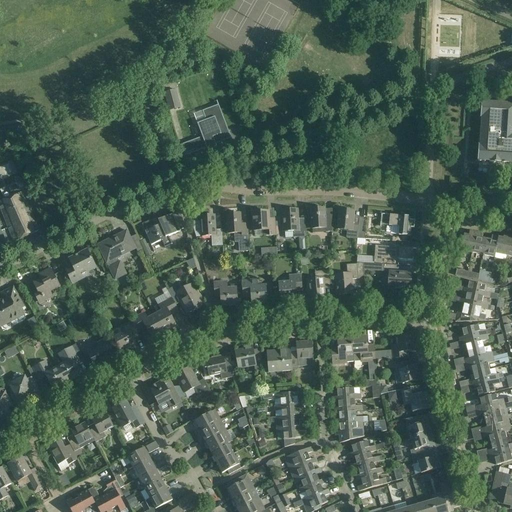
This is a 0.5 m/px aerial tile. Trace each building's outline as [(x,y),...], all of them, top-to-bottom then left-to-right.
[(180,109),(175,91),(164,94),(169,112),(180,109)] [(202,137),(184,144),(188,154),(187,154),(187,155),(211,146),(215,145),(216,147),(217,147),(216,144),(231,139),(217,101),(216,101),(218,105),(202,111),(206,121),(197,124),(202,137)] [(511,104),(481,102),(480,118),(481,118),(480,145),(478,145),(477,161),(490,162),(490,163),(501,164),(501,162),(511,163),(511,104)] [(39,230),(20,193),(0,201),(0,209),(14,242),(39,230)] [(325,208),(310,209),(311,219),(311,229),(313,229),(326,228),(326,232),(332,232),(332,224),(332,214),(325,215),(325,208)] [(297,210),(277,212),(282,212),(283,222),(283,231),(285,231),(286,238),(293,238),(306,237),(306,232),(305,222),(305,223),(298,224),(297,210)] [(357,239),(359,219),(359,218),(359,219),(358,226),(352,225),(354,211),(340,210),(337,230),(347,231),(346,238),(357,239)] [(180,213),(180,211),(172,215),(172,214),(158,220),(161,228),(146,235),(150,244),(151,245),(161,241),(164,248),(172,245),(168,236),(180,232),(179,231),(185,228),(183,220),(180,213)] [(269,220),(268,212),(252,213),(253,223),(254,232),(263,231),(264,236),(276,236),(275,229),(275,219),(274,219),(269,220)] [(241,224),(240,214),(226,214),(227,224),(228,235),(241,234),(241,236),(248,235),(248,234),(247,224),(241,224)] [(403,216),(381,214),(380,225),(399,227),(399,236),(400,236),(400,242),(408,242),(408,236),(410,237),(411,228),(414,228),(415,221),(409,220),(409,217),(403,217),(403,216)] [(216,230),(215,215),(200,216),(200,221),(192,222),(196,237),(211,236),(212,246),(223,246),(222,230),(216,230)] [(359,219),(357,239),(365,239),(366,228),(367,218),(360,218),(359,219)] [(0,255),(9,252),(0,230),(0,255)] [(130,238),(127,231),(98,245),(115,280),(126,274),(120,262),(119,263),(117,258),(136,249),(137,252),(143,250),(137,236),(136,235),(130,238)] [(472,253),(476,233),(469,232),(468,236),(464,235),(461,251),(472,253)] [(472,253),(483,255),(486,240),(482,239),(483,234),(476,233),(472,253)] [(495,253),(506,256),(510,236),(504,234),(503,239),(499,238),(495,253)] [(486,240),(483,255),(495,258),(495,253),(499,238),(492,236),(491,241),(486,240)] [(145,240),(140,242),(143,249),(145,254),(151,252),(145,240)] [(413,248),(375,246),(374,263),(382,263),(382,259),(412,261),(413,248)] [(96,268),(87,250),(69,259),(72,265),(65,269),(69,278),(72,284),(80,280),(79,277),(96,268)] [(363,270),(384,272),(384,265),(363,263),(363,264),(363,270)] [(352,280),(364,279),(363,270),(363,264),(347,265),(347,274),(335,275),(336,285),(337,295),(353,294),(352,280)] [(55,277),(51,268),(41,273),(43,278),(33,284),(36,290),(33,292),(39,304),(53,297),(50,292),(60,287),(55,277)] [(455,276),(467,278),(468,272),(457,270),(455,276)] [(330,285),(329,271),(315,272),(315,279),(307,280),(309,300),(325,298),(324,285),(330,285)] [(491,274),(480,271),(479,274),(478,281),(489,283),(490,279),(491,274)] [(411,273),(389,272),(388,288),(410,289),(411,273)] [(479,274),(468,272),(467,278),(478,281),(479,274)] [(302,288),(301,275),(289,276),(290,282),(279,283),(280,302),(296,301),(295,288),(302,288)] [(258,286),(258,280),(241,281),(243,299),(251,298),(251,304),(267,303),(266,293),(266,286),(258,286)] [(227,289),(226,282),(213,283),(214,287),(215,297),(221,296),(221,307),(237,305),(237,295),(236,288),(227,289)] [(467,293),(467,294),(483,297),(489,299),(489,298),(490,293),(484,292),(486,286),(469,282),(468,289),(463,288),(462,292),(462,293),(467,294),(467,293)] [(166,288),(176,305),(181,302),(187,314),(203,305),(192,284),(180,290),(178,285),(170,289),(168,287),(166,288)] [(0,301),(0,327),(17,318),(18,319),(19,319),(20,320),(23,318),(23,316),(23,315),(24,315),(21,308),(23,307),(13,288),(1,294),(3,300),(0,301)] [(176,305),(166,288),(161,290),(167,301),(158,306),(162,312),(154,315),(164,333),(176,327),(170,315),(178,311),(176,305)] [(467,294),(465,300),(460,299),(459,304),(464,305),(481,308),(487,310),(488,305),(482,303),(483,297),(467,294)] [(479,314),(481,308),(464,305),(463,311),(458,310),(455,322),(475,321),(476,319),(485,321),(486,316),(479,314)] [(152,339),(164,333),(154,315),(147,319),(144,313),(131,321),(132,322),(137,333),(146,328),(152,339)] [(140,338),(137,333),(132,322),(120,328),(123,333),(113,339),(117,347),(122,356),(138,347),(134,341),(140,338)] [(460,342),(487,335),(491,334),(490,329),(480,332),(478,325),(471,327),(462,329),(463,336),(458,338),(460,342)] [(466,345),(467,352),(484,348),(482,342),(488,340),(487,335),(460,342),(461,346),(466,345)] [(395,346),(392,346),(392,352),(374,354),(375,361),(404,358),(404,352),(415,351),(414,336),(394,338),(395,346)] [(352,338),(353,354),(354,362),(361,361),(362,362),(375,361),(374,354),(373,345),(367,346),(366,337),(352,338)] [(115,355),(106,338),(97,343),(100,348),(88,355),(96,370),(110,362),(108,358),(115,355)] [(354,362),(353,354),(352,338),(337,339),(338,348),(332,349),(333,365),(346,364),(346,362),(354,362)] [(297,352),(291,352),(292,368),(297,367),(307,366),(306,359),(313,358),(312,341),(296,343),(297,352)] [(57,368),(66,383),(78,377),(71,363),(82,357),(76,345),(59,354),(64,364),(57,368)] [(253,351),(252,347),(243,349),(243,350),(235,352),(237,362),(239,369),(254,366),(256,372),(262,371),(261,359),(260,350),(253,351)] [(268,373),(292,371),(291,352),(290,347),(282,348),(282,351),(267,352),(268,373)] [(464,360),(465,364),(493,357),(491,352),(485,354),(484,348),(467,352),(469,358),(464,360)] [(225,364),(223,356),(203,361),(205,369),(207,368),(209,377),(223,374),(224,380),(234,377),(231,363),(225,364)] [(493,357),(465,364),(466,368),(471,367),(473,374),(489,370),(488,364),(494,362),(493,357)] [(53,390),(66,383),(57,368),(51,371),(46,361),(29,371),(32,377),(35,383),(46,377),(53,390)] [(410,368),(409,362),(399,364),(395,365),(397,371),(399,370),(402,384),(414,381),(423,379),(421,366),(410,368)] [(198,382),(190,367),(174,375),(184,394),(194,389),(198,397),(202,395),(204,400),(212,395),(204,379),(198,382)] [(470,382),(471,386),(498,379),(497,374),(491,376),(489,370),(473,374),(475,381),(470,382)] [(35,383),(32,377),(27,380),(25,376),(9,385),(13,392),(17,401),(25,397),(28,402),(41,395),(35,383)] [(182,403),(169,379),(163,383),(163,381),(149,388),(159,406),(166,402),(170,409),(182,403)] [(499,384),(498,379),(471,386),(472,391),(477,389),(479,396),(488,394),(495,392),(493,386),(499,384)] [(0,421),(11,415),(7,409),(13,406),(9,397),(2,385),(0,386),(0,421)] [(381,398),(379,386),(376,387),(372,387),(373,399),(375,398),(381,398)] [(420,394),(419,387),(401,390),(405,406),(411,405),(413,412),(430,409),(426,393),(420,394)] [(338,402),(355,400),(361,400),(361,399),(365,398),(365,394),(354,395),(354,389),(337,390),(338,397),(332,397),(333,402),(338,402)] [(263,396),(263,401),(274,400),(275,406),(281,405),(281,406),(298,404),(297,398),(302,397),(302,392),(263,396)] [(476,407),(477,411),(505,404),(511,402),(511,397),(497,401),(495,395),(479,399),(481,405),(476,407)] [(247,407),(245,397),(239,398),(241,406),(242,409),(247,407)] [(236,399),(232,402),(237,411),(241,408),(236,399)] [(338,402),(338,408),(333,409),(334,414),(339,413),(356,412),(362,411),(366,411),(366,406),(362,407),(362,406),(355,406),(355,400),(338,402)] [(112,409),(117,417),(123,428),(124,427),(125,431),(131,428),(129,425),(133,423),(136,429),(137,428),(145,423),(138,409),(132,413),(126,401),(112,409)] [(483,414),(485,421),(501,417),(507,415),(506,409),(511,407),(511,402),(505,404),(477,411),(478,416),(483,414)] [(281,406),(281,405),(275,406),(275,411),(282,411),(282,417),(299,416),(298,409),(303,409),(303,404),(298,404),(281,406)] [(219,421),(214,411),(194,421),(200,432),(219,421)] [(89,431),(93,438),(95,441),(96,443),(106,438),(103,433),(113,427),(105,412),(91,420),(96,428),(89,431)] [(339,413),(339,420),(334,420),(335,425),(340,424),(356,423),(363,423),(363,422),(372,422),(371,417),(356,418),(356,412),(339,413)] [(264,424),(269,424),(269,423),(276,423),(276,429),(283,428),(300,427),(299,420),(304,420),(304,415),(299,416),(282,417),(276,417),(276,418),(263,418),(264,424)] [(501,417),(485,421),(486,428),(481,429),(483,433),(510,426),(507,415),(501,417)] [(411,439),(431,433),(426,416),(406,420),(408,427),(407,427),(411,439)] [(238,425),(246,421),(246,420),(247,420),(245,417),(238,421),(239,424),(238,425)] [(219,421),(200,432),(205,442),(222,433),(225,432),(219,421)] [(246,421),(238,425),(240,429),(248,426),(246,421)] [(93,438),(89,431),(85,423),(71,431),(75,439),(69,442),(71,447),(74,451),(76,457),(82,454),(80,449),(81,449),(95,441),(93,438)] [(340,424),(340,431),(335,431),(336,436),(340,436),(342,443),(352,440),(361,438),(361,434),(364,434),(363,423),(356,423),(340,424)] [(170,425),(162,429),(166,436),(173,432),(170,425)] [(510,426),(483,433),(484,438),(489,436),(490,443),(507,439),(505,433),(511,431),(510,426)] [(305,427),(300,427),(283,428),(276,429),(277,434),(283,433),(284,448),(295,444),(294,439),(300,439),(300,432),(305,431),(305,427)] [(205,442),(211,453),(228,444),(230,442),(225,432),(222,433),(205,442)] [(412,457),(436,450),(431,433),(411,439),(414,450),(410,451),(412,457)] [(76,457),(74,451),(71,447),(65,450),(60,439),(47,446),(61,471),(69,467),(69,465),(78,460),(76,457)] [(507,439),(490,443),(492,450),(487,451),(488,455),(511,449),(511,444),(508,445),(507,439)] [(349,459),(350,459),(354,458),(355,458),(355,457),(371,453),(377,451),(385,448),(383,444),(369,448),(367,441),(351,446),(353,453),(348,454),(349,459)] [(159,448),(155,442),(127,457),(131,464),(127,466),(129,470),(133,468),(150,459),(146,453),(148,452),(149,453),(159,448)] [(216,463),(233,454),(228,445),(228,444),(211,453),(216,463)] [(285,458),(289,469),(295,466),(295,467),(310,460),(315,458),(310,460),(308,454),(313,452),(311,448),(285,458)] [(511,454),(511,449),(488,455),(489,460),(494,458),(496,465),(511,461),(511,460),(511,455),(511,454)] [(441,468),(436,450),(412,457),(414,464),(418,463),(421,474),(441,468)] [(355,458),(354,458),(356,464),(351,465),(353,470),(358,469),(358,468),(374,464),(380,462),(384,461),(383,456),(372,459),(371,453),(355,457),(355,458)] [(239,465),(233,454),(216,463),(222,474),(239,465)] [(30,472),(22,457),(8,465),(13,473),(17,482),(27,477),(35,492),(36,491),(45,487),(35,469),(30,472)] [(295,466),(289,469),(293,479),(299,477),(315,471),(319,469),(315,471),(312,464),(317,463),(315,458),(310,460),(295,467),(295,466)] [(155,469),(150,459),(133,468),(139,478),(155,469)] [(272,460),(269,461),(266,465),(268,469),(275,466),(272,460)] [(374,464),(358,468),(358,469),(359,475),(355,476),(355,479),(360,478),(361,479),(377,475),(383,473),(382,468),(375,470),(374,464)] [(109,467),(114,478),(119,476),(113,465),(109,467)] [(0,504),(0,500),(9,496),(4,488),(12,484),(3,467),(0,468),(0,504)] [(393,470),(396,481),(403,479),(402,477),(401,473),(400,468),(393,470)] [(148,487),(161,480),(155,469),(139,478),(144,489),(148,487)] [(301,482),(303,487),(303,488),(319,482),(319,481),(316,475),(321,473),(319,469),(315,471),(299,477),(293,479),(295,484),(301,482)] [(439,484),(443,498),(447,511),(451,511),(453,511),(453,509),(461,506),(453,480),(455,479),(452,469),(445,471),(447,477),(445,478),(446,482),(439,484)] [(498,504),(504,505),(507,489),(509,484),(511,475),(496,472),(490,499),(498,501),(498,504)] [(271,476),(276,486),(279,485),(282,484),(284,483),(282,480),(279,481),(276,474),(271,476)] [(377,475),(361,479),(361,480),(363,486),(358,487),(359,492),(369,489),(386,484),(385,479),(379,481),(377,475)] [(115,479),(118,485),(120,488),(124,486),(119,476),(114,478),(115,479)] [(232,500),(233,500),(254,489),(248,479),(227,490),(232,500)] [(325,484),(324,479),(319,481),(319,482),(303,488),(303,487),(297,490),(302,500),(308,498),(323,492),(321,486),(325,484)] [(150,499),(167,490),(161,480),(148,487),(144,489),(150,499)] [(276,486),(279,494),(285,491),(282,484),(279,485),(276,486)] [(113,511),(112,509),(104,493),(103,493),(105,496),(100,499),(94,488),(88,491),(99,511),(113,511)] [(109,490),(104,493),(112,509),(117,506),(120,511),(126,509),(120,498),(124,496),(120,488),(117,489),(110,493),(109,490)] [(254,489),(233,500),(232,500),(238,511),(259,500),(254,489)] [(150,499),(145,501),(150,510),(145,511),(156,511),(156,510),(172,501),(167,490),(150,499)] [(303,506),(305,511),(313,511),(321,508),(320,506),(327,503),(325,496),(330,494),(328,490),(323,492),(308,498),(302,500),(302,501),(294,504),(291,505),(286,507),(284,507),(286,511),(293,511),(296,511),(295,509),(303,506)] [(85,511),(90,511),(92,511),(98,511),(99,511),(88,491),(77,496),(85,511)] [(284,507),(286,507),(291,505),(286,495),(280,498),(282,502),(284,507)] [(85,511),(77,496),(78,499),(73,502),(72,499),(66,502),(71,511),(85,511)] [(447,511),(443,498),(431,501),(434,511),(447,511)] [(261,511),(265,510),(259,500),(238,511),(261,511)] [(434,511),(431,501),(419,505),(420,511),(434,511)] [(286,511),(284,507),(282,502),(276,505),(279,511),(286,511)]
